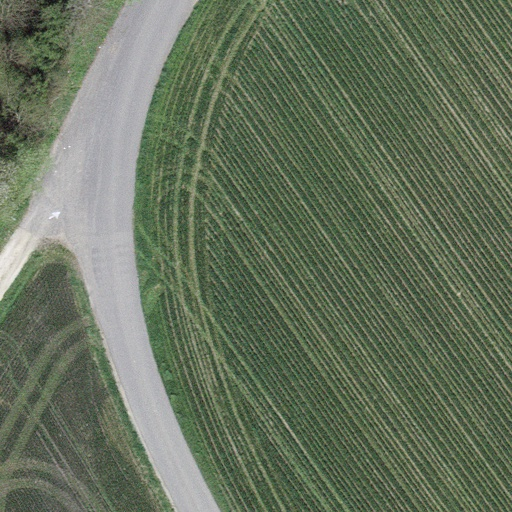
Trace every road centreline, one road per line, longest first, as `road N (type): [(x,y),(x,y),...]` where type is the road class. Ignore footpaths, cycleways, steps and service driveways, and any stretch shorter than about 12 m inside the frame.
road 1 (residential): [(145,0),(104,118),(96,178),(101,294),(122,379),(192,511)]
road 2 (track): [(0,284),(104,118)]
